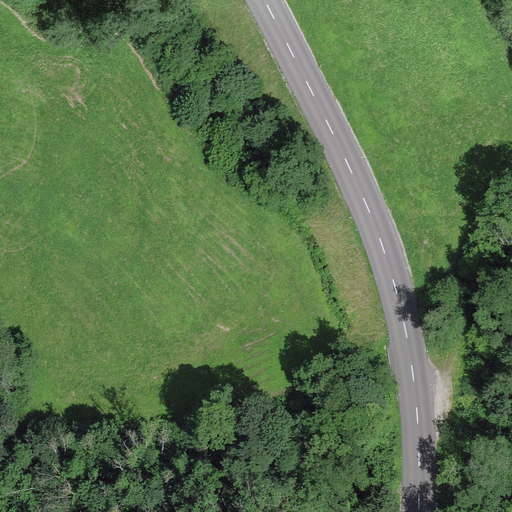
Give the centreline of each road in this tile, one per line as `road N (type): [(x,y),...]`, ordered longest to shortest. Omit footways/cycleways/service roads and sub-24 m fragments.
road 1 (tertiary): [(265,0),(371,213),(399,302),(418,421),(418,511)]
road 2 (track): [(418,421),(453,334),(511,268)]
